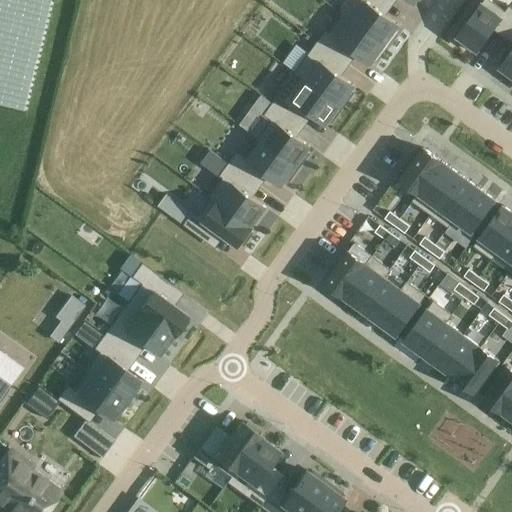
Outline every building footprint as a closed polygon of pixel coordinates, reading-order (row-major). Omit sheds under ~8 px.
[(344,15),(387,46),(398,32),(395,30),(399,25),(376,8),(381,0),(347,0),(339,12),(342,15),(342,14),(344,15)] [(505,37),(511,27),(511,7),(509,6),(505,11),(490,0),(484,0),(480,6),(477,4),(468,16),(471,18),(457,37),(461,40),(459,42),(471,51),(473,49),(477,52),(494,29),(505,37)] [(317,42),(339,58),(347,47),(370,64),(374,59),(377,61),(387,46),(344,15),(342,14),(342,15),(329,32),(326,30),(317,42)] [(511,27),(505,37),(511,42),(511,51),(500,68),(511,77),(511,27)] [(295,72),(343,107),(354,93),(351,91),(355,86),(332,69),(339,58),(317,42),(295,72)] [(273,103),(295,119),(303,108),(326,125),(330,120),(332,122),(343,107),(295,72),(273,103)] [(264,143),(298,168),(309,153),(307,151),(310,146),(287,130),(295,119),(273,103),(264,115),(271,120),(257,139),(261,142),(262,141),(264,143)] [(228,163),(251,179),(259,169),(282,186),(285,181),(288,182),(298,168),(264,143),(262,141),(261,142),(248,159),(237,151),(228,163)] [(418,193),(442,161),(424,148),(400,181),(417,193),(418,194),(418,193)] [(418,194),(417,193),(412,201),(430,214),(460,174),(442,161),(418,193),(418,194)] [(209,196),(253,228),(253,227),(252,226),(266,207),(243,190),(251,179),(228,163),(220,175),(223,178),(209,196)] [(454,218),(478,187),(460,174),(430,214),(448,228),(454,220),(454,218)] [(454,220),(471,233),(495,200),(478,187),(454,218),(454,220)] [(250,231),(253,228),(209,196),(209,197),(211,198),(198,216),(193,212),(184,225),(206,241),(214,230),(238,247),(241,243),(244,245),(253,233),(250,231)] [(474,246),(491,258),(511,230),(511,211),(503,205),(474,246)] [(395,226),(400,219),(390,211),(385,218),(395,226)] [(400,219),(395,226),(405,233),(410,226),(400,219)] [(385,239),(390,232),(380,225),(375,232),(385,239)] [(511,266),(508,271),(509,272),(511,268),(511,230),(491,258),(492,260),(498,252),(511,262),(511,266)] [(390,232),(385,239),(395,247),(400,239),(390,232)] [(430,251),(435,244),(425,237),(420,244),(430,251)] [(435,244),(430,251),(440,258),(445,251),(435,244)] [(420,265),(425,258),(415,250),(410,257),(420,265)] [(342,296),(366,263),(349,251),(325,283),(342,296)] [(366,263),(342,296),(360,310),(383,279),(384,277),(385,277),(391,269),(372,256),(366,263)] [(425,258),(420,265),(430,272),(435,265),(425,258)] [(126,303),(172,336),(173,337),(176,333),(178,335),(187,322),(185,320),(187,316),(164,299),(173,286),(141,263),(131,277),(140,284),(126,303)] [(464,276),(474,283),(479,276),(469,269),(464,276)] [(489,284),(479,276),(474,283),(484,291),(489,284)] [(402,290),(401,289),(385,277),(384,277),(383,279),(360,310),(378,323),(402,290)] [(402,290),(378,323),(396,336),(426,295),(407,281),(401,289),(402,290)] [(454,290),(464,297),(469,290),(459,283),(454,290)] [(479,297),(469,290),(464,297),(474,304),(479,297)] [(73,292),(48,332),(63,342),(88,302),(73,292)] [(499,302),(509,309),(511,304),(511,300),(504,294),(499,302)] [(404,341),(422,354),(452,313),(434,300),(404,341)] [(158,355),(172,336),(126,303),(103,334),(126,351),(135,338),(158,355)] [(489,315),(499,322),(504,315),(494,308),(489,315)] [(422,354),(440,367),(464,334),(447,322),(453,314),(452,313),(422,354)] [(511,325),(511,321),(504,315),(499,322),(509,330),(511,325)] [(116,363),(126,351),(103,334),(93,348),(98,352),(85,370),(128,402),(138,387),(136,385),(139,380),(116,363)] [(440,367),(458,380),(482,347),(464,334),(440,367)] [(499,360),(482,347),(458,380),(475,393),(499,360)] [(0,399),(10,385),(4,380),(13,367),(0,357),(0,399)] [(483,399),(501,412),(511,397),(511,369),(507,366),(483,399)] [(117,416),(128,402),(85,370),(84,371),(86,373),(74,390),(66,385),(56,399),(78,415),(88,403),(111,419),(114,414),(117,416)] [(27,405),(45,419),(58,402),(39,388),(27,405)] [(511,397),(501,412),(511,419),(511,397)] [(230,477),(259,436),(257,434),(259,431),(247,422),(245,425),(241,422),(223,446),(208,435),(192,457),(208,469),(212,464),(230,477)] [(259,436),(230,477),(226,482),(259,507),(275,484),(262,475),(279,452),(260,438),(261,437),(259,436)] [(7,449),(0,459),(0,502),(13,511),(41,511),(56,491),(53,489),(29,471),(32,467),(7,449)] [(259,507),(266,511),(304,511),(326,482),(312,471),(310,474),(305,470),(288,493),(275,484),(259,507)] [(334,511),(344,499),(339,495),(341,493),(326,482),(304,511),(334,511)]
